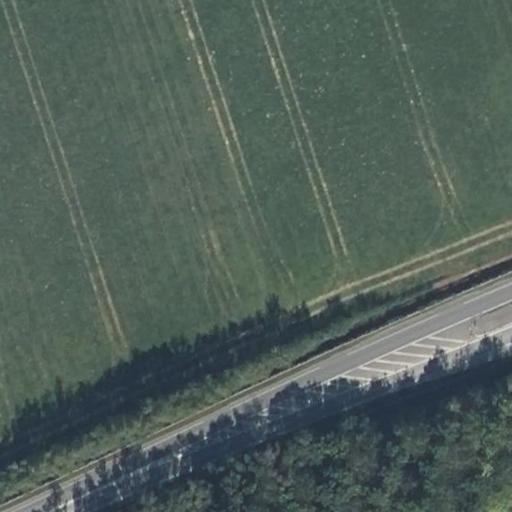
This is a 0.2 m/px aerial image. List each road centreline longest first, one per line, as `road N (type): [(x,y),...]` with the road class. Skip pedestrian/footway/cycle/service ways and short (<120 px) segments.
road 1 (primary): [(511,295),(253,409),(81,500)]
road 2 (primary): [(81,500),(511,337)]
